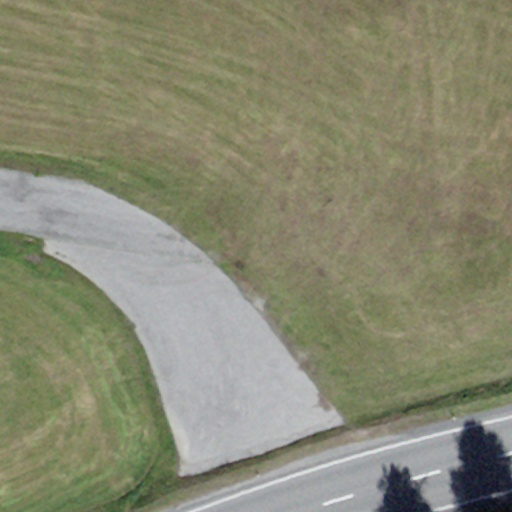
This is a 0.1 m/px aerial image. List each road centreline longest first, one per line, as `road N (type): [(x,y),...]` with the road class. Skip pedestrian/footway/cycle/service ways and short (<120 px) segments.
road 1 (residential): [(272,443),(121,247),(84,224),(0,201)]
road 2 (primary): [(511,454),(305,511)]
